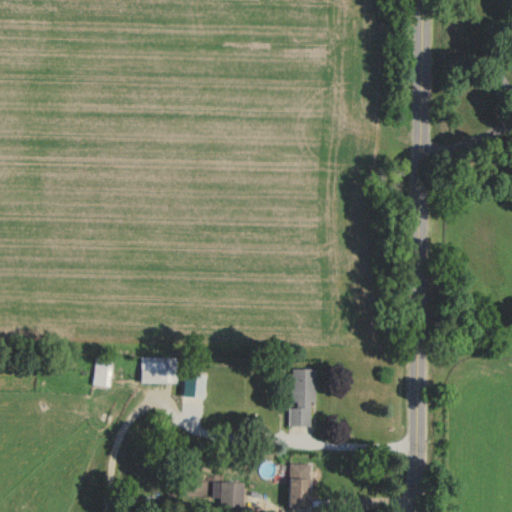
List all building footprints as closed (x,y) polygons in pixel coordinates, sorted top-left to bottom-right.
[(110,358),(93,357),(91,385),(109,386),(110,358)] [(139,382),(175,382),(175,357),(139,357),(139,382)] [(312,425),(312,367),(289,367),(289,425),(312,425)] [(307,462),(287,462),(287,504),(307,504),(307,462)] [(242,510),(242,480),(219,480),(219,510),(242,510)]
